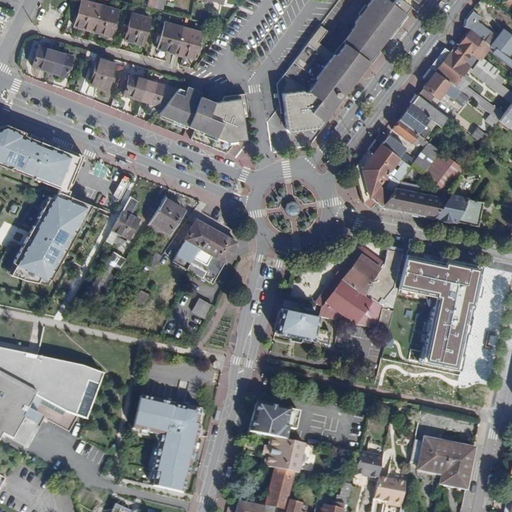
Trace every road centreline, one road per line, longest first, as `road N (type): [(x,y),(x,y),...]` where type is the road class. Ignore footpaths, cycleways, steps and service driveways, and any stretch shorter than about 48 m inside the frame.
road 1 (tertiary): [(242,177),(0,79)]
road 2 (tertiary): [(0,103),(236,198)]
road 3 (residential): [(320,186),(462,0)]
road 4 (residential): [(257,297),(205,511)]
road 5 (residential): [(432,0),(298,172)]
road 6 (residential): [(476,511),(511,314)]
road 7 (residential): [(18,25),(182,74)]
road 8 (residential): [(361,226),(511,258)]
